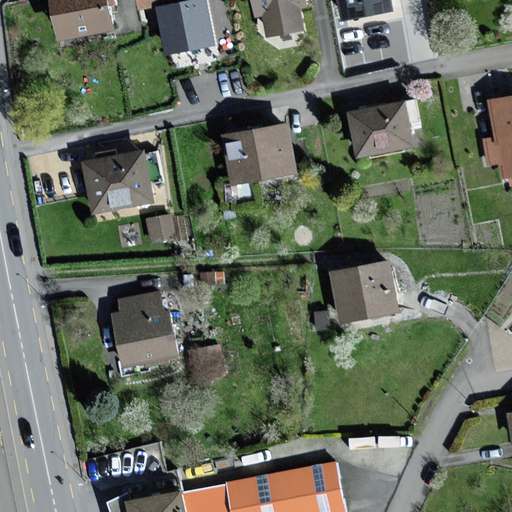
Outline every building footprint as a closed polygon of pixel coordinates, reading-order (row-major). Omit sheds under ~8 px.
[(109,0),(50,0),(56,40),(114,32),(109,0)] [(211,44),(202,0),(197,0),(156,8),(164,52),(211,44)] [(249,0),(253,19),(263,18),(265,35),(303,30),(300,9),(305,8),(303,0),(249,0)] [(389,0),(338,0),(342,19),(391,11),(389,0)] [(511,96),(485,101),(492,142),(483,144),(487,168),(498,167),(500,178),(511,176),(511,96)] [(403,103),(345,115),(355,161),(412,149),(403,103)] [(289,129),(221,138),(226,184),(295,176),(289,129)] [(141,151),(80,163),(90,214),(151,203),(141,151)] [(152,235),(177,231),(173,209),(148,213),(152,235)] [(386,264),(328,275),(338,325),(396,314),(386,264)] [(155,293),(116,300),(119,313),(111,315),(121,368),(176,357),(168,312),(159,314),(155,293)] [(345,511),(336,461),(130,501),(132,511),(345,511)] [(132,511),(130,501),(126,493),(106,502),(108,511),(132,511)]
